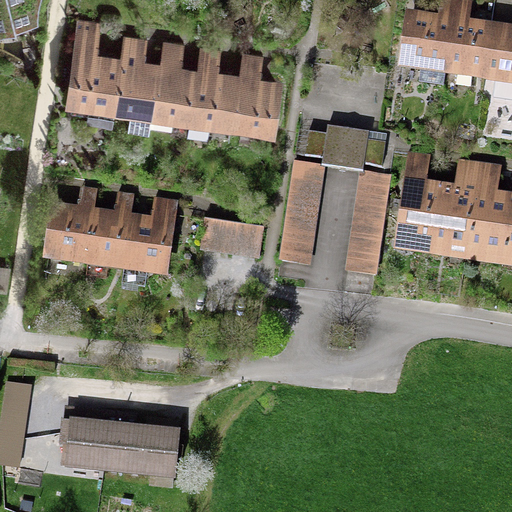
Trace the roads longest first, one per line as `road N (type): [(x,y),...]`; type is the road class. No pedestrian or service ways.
road 1 (residential): [(0,336),(301,374)]
road 2 (residential): [(419,322),(325,302),(301,374)]
road 3 (track): [(201,511),(217,429),(272,368)]
road 4 (residential): [(301,374),(375,376),(391,331),(419,322)]
